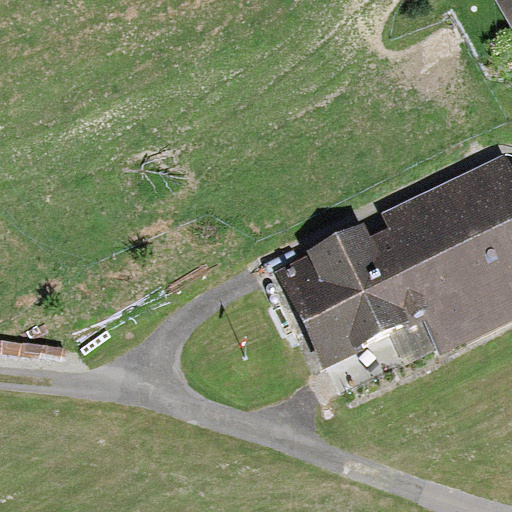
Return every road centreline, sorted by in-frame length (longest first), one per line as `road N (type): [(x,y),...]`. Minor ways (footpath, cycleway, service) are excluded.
road 1 (track): [(489,511),(140,393),(0,379)]
road 2 (residential): [(140,393),(167,342),(239,280),(511,157)]
